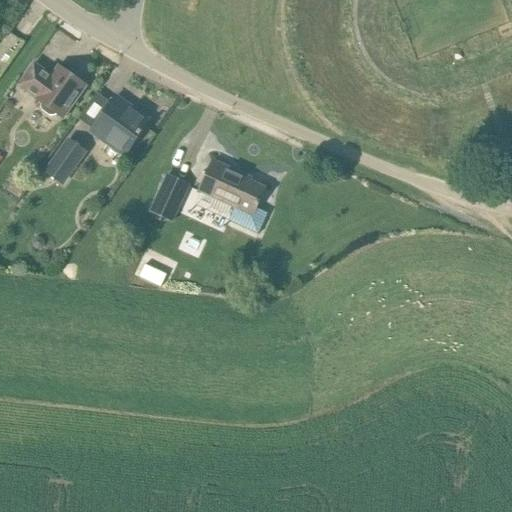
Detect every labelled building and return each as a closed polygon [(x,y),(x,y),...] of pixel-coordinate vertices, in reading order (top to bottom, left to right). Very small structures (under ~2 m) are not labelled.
[(58,114),(64,119),(87,86),(78,80),(79,75),(72,70),(68,72),(59,66),(52,76),(35,63),(19,86),(37,98),(36,99),(43,103),(42,106),(42,109),(43,111),(50,116),(54,116),(57,115),(58,114)] [(126,156),(151,120),(117,96),(113,102),(98,91),(79,119),(93,129),(91,132),(126,156)] [(63,186),(88,152),(68,138),(44,172),(63,186)] [(251,179),(214,162),(200,194),(234,209),(228,221),(258,235),(268,213),(256,207),(264,189),(250,182),(251,179)] [(173,222),(190,184),(167,172),(149,211),(173,222)]
